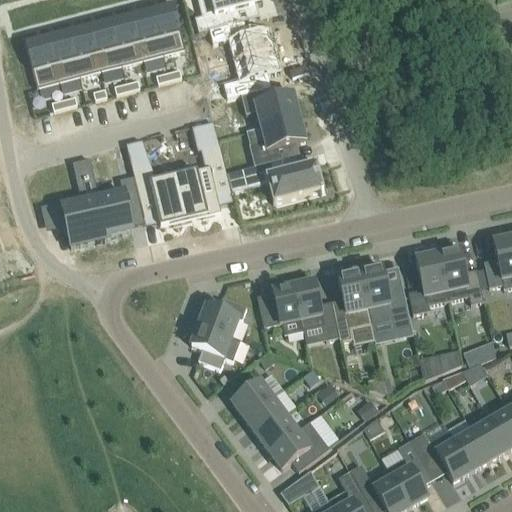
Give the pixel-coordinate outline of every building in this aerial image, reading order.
[(209,0),(214,18),(194,23),(198,37),(238,27),(235,15),(257,10),(261,9),(258,0),(209,0)] [(173,9),(152,14),(164,61),(185,55),(173,9)] [(152,14),(130,20),(143,66),(164,61),(152,14)] [(130,20),(109,25),(121,72),(143,66),(130,20)] [(109,25),(88,31),(100,77),(121,72),(109,25)] [(238,27),(198,37),(202,50),(217,46),(223,68),(271,55),(266,33),(242,39),(238,27)] [(88,31),(67,36),(79,83),(100,77),(88,31)] [(67,36),(46,42),(58,88),(79,83),(67,36)] [(46,42),(25,47),(37,94),(58,88),(46,42)] [(228,91),(214,96),(217,108),(241,101),(264,94),(261,82),(278,78),(271,55),(223,68),(222,68),(228,91)] [(179,75),(168,78),(170,86),(181,83),(179,75)] [(168,78),(156,81),(158,89),(170,86),(168,78)] [(138,86),(126,89),(128,97),(140,94),(138,86)] [(126,89),(114,92),(116,100),(128,97),(126,89)] [(271,93),(241,101),(246,120),(256,117),(260,133),(299,122),(293,99),(274,104),(271,93)] [(105,94),(93,97),(95,105),(107,102),(105,94)] [(75,102),(63,105),(65,113),(77,110),(75,102)] [(63,105),(51,108),(53,116),(65,113),(63,105)] [(250,150),(249,151),(254,171),(281,165),(278,153),(296,148),(305,146),(299,122),(260,133),(264,147),(250,150)] [(203,130),(209,153),(219,151),(213,127),(203,130)] [(143,154),(141,146),(126,149),(128,158),(143,154)] [(205,173),(180,180),(191,225),(192,225),(202,222),(221,218),(219,211),(217,201),(231,197),(219,151),(209,153),(204,155),(208,173),(205,173)] [(254,171),(243,174),(247,193),(268,188),(273,208),(321,195),(321,196),(323,195),(316,167),(314,168),(304,171),(301,159),(299,160),(281,165),(254,171)] [(90,164),(72,168),(76,185),(94,181),(90,164)] [(147,171),(132,175),(133,182),(139,210),(143,224),(157,220),(159,228),(160,230),(160,233),(173,230),(191,225),(180,180),(156,185),(150,187),(147,171)] [(115,199),(99,203),(108,242),(125,238),(132,236),(131,232),(128,219),(127,212),(133,211),(139,210),(133,182),(119,185),(121,190),(122,197),(115,199)] [(99,203),(56,212),(58,220),(59,227),(61,233),(66,232),(71,252),(72,252),(97,246),(98,246),(108,244),(108,242),(99,203)] [(504,295),(511,293),(511,242),(493,247),(497,264),(483,267),(489,293),(502,290),(504,295)] [(460,254),(438,259),(448,306),(470,301),(472,308),(484,306),(475,268),(463,271),(460,254)] [(423,297),(409,300),(414,321),(429,318),(428,311),(448,306),(438,259),(416,264),(423,297)] [(23,267),(9,270),(11,278),(25,274),(23,267)] [(381,271),(359,276),(367,314),(370,328),(392,322),(396,336),(411,333),(405,305),(401,288),(385,291),(382,278),(381,271)] [(341,303),(331,305),(340,342),(340,346),(352,343),(350,332),(370,328),(367,314),(359,276),(336,281),(341,303)] [(313,286),(292,291),(300,325),(301,332),(322,328),(326,345),(340,342),(331,305),(318,308),(313,286)] [(273,305),(258,308),(261,320),(264,332),(279,329),(282,328),(285,339),(302,335),(301,332),(300,325),(292,291),(271,296),(273,305)] [(198,331),(231,343),(238,325),(241,326),(246,313),(221,304),(217,315),(206,311),(198,331)] [(240,346),(231,343),(198,331),(191,351),(202,355),(198,366),(220,375),(225,363),(233,366),(240,346)] [(492,346),(478,352),(484,367),(495,363),(492,346)] [(269,358),(258,365),(264,373),(274,366),(269,358)] [(418,363),(423,386),(443,378),(439,359),(418,363)] [(469,374),(461,377),(466,384),(469,390),(476,386),(469,374)] [(311,376),(302,383),(310,393),(319,385),(311,376)] [(449,381),(442,384),(442,385),(447,393),(448,395),(466,384),(461,377),(461,376),(449,381)] [(271,402),(258,384),(231,405),(243,422),(271,402)] [(387,402),(383,384),(369,387),(372,396),(387,402)] [(442,385),(432,391),(437,399),(447,393),(442,385)] [(508,416),(511,422),(511,401),(503,407),(508,416)] [(243,422),(256,439),(283,418),(271,402),(243,422)] [(358,414),(365,425),(379,414),(371,404),(358,414)] [(511,422),(508,416),(490,426),(507,455),(511,452),(511,422)] [(507,455),(490,426),(485,417),(467,427),(472,436),(489,466),(507,455)] [(283,418),(256,439),(268,455),(296,435),(283,418)] [(377,423),(363,434),(369,443),(383,435),(377,423)] [(297,436),(296,435),(268,455),(281,472),(290,466),(298,477),(329,454),(328,453),(309,428),(297,436)] [(489,466),(472,436),(455,447),(471,476),(489,466)] [(422,469),(438,460),(453,487),(471,476),(455,447),(449,438),(431,448),(425,438),(409,447),(422,469)] [(404,463),(386,474),(391,483),(407,511),(409,511),(427,502),(404,463)] [(407,511),(391,483),(386,474),(369,484),(361,470),(351,476),(362,495),(364,499),(372,494),(382,511),(407,511)] [(310,475),(296,486),(304,500),(319,491),(310,475)] [(351,476),(338,483),(345,496),(349,503),(362,495),(351,476)]
